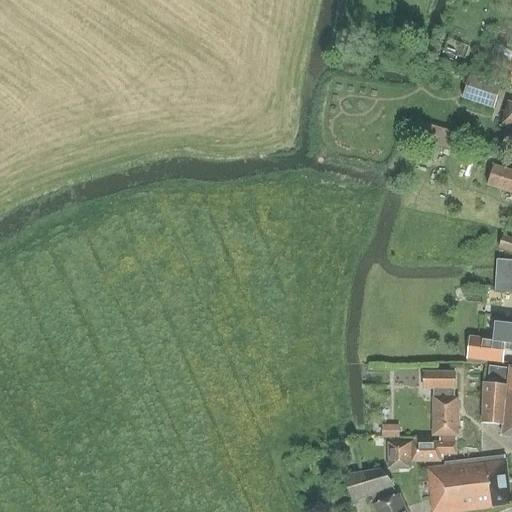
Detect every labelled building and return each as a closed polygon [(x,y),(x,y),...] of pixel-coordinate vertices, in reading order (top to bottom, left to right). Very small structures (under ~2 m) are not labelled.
[(500,84),(469,75),(462,99),(493,109),(500,84)] [(511,104),(508,103),(500,127),(511,130),(511,104)] [(454,132),(426,124),(422,140),(449,148),(454,132)] [(435,146),(421,142),(419,150),(433,154),(435,146)] [(511,171),(493,166),(487,186),(511,193),(511,171)] [(511,238),(502,235),(498,247),(511,251),(511,238)] [(511,261),(497,261),(495,291),(511,292),(511,261)] [(504,351),(511,351),(511,325),(495,323),(493,340),(469,337),(466,364),(485,364),(485,361),(502,363),(504,351)] [(511,437),(511,368),(509,368),(509,369),(489,367),(487,384),(483,383),(479,423),(482,424),(503,426),(502,436),(511,437)] [(454,389),(454,372),(422,372),(422,389),(454,389)] [(458,437),(459,398),(433,398),(432,437),(458,437)] [(398,425),(382,424),(381,437),(398,437),(398,425)] [(410,469),(409,442),(387,442),(387,469),(410,469)] [(440,462),(440,443),(412,443),(412,462),(440,462)] [(505,456),(445,463),(445,467),(427,469),(432,511),(466,511),(492,509),(492,508),(511,505),(505,456)] [(380,471),(344,477),(354,502),(374,494),(378,505),(375,506),(377,511),(405,511),(399,496),(398,497),(391,487),(392,486),(380,471)]
